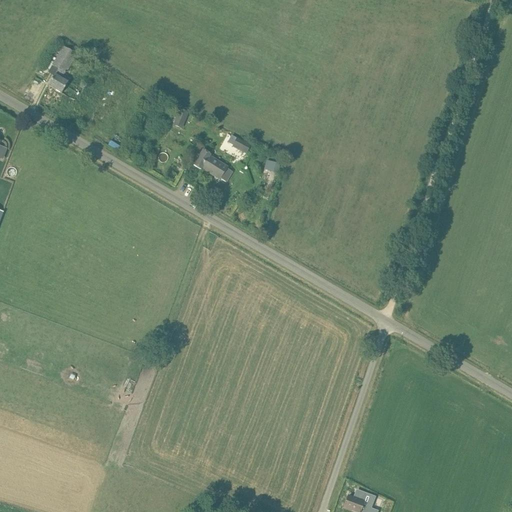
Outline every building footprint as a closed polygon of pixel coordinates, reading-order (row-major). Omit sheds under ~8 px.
[(58,69),(54,75),(48,86),(62,94),(68,83),(61,79),(65,74),(66,74),(77,55),(63,47),(51,66),(58,69)] [(75,104),(84,91),(70,82),(64,92),(74,98),(72,102),(75,104)] [(188,112),(179,108),(173,124),(181,128),(188,112)] [(250,144),(237,137),(232,146),(246,153),(250,144)] [(194,165),(201,170),(202,170),(219,181),(221,179),(226,183),(233,173),(227,169),(228,167),(210,156),(211,155),(203,150),(194,165)] [(281,164),(267,160),(264,169),(278,173),(281,164)] [(142,363),(149,366),(153,354),(146,351),(142,363)] [(362,504),(363,502),(349,497),(344,508),(352,511),(370,511),(372,508),(362,504)]
